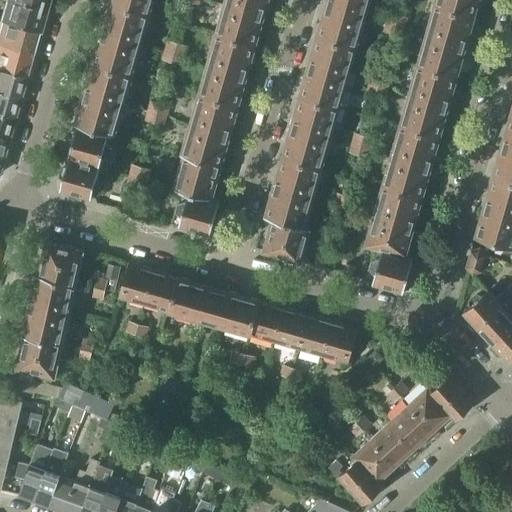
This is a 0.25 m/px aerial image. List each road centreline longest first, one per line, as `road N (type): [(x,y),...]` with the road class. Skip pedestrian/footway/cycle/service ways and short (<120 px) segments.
road 1 (residential): [(430,321),(511,34)]
road 2 (residential): [(306,0),(228,267)]
road 3 (residential): [(228,267),(14,207)]
road 4 (residential): [(14,207),(73,0)]
road 5 (residential): [(430,321),(228,267)]
road 6 (residential): [(510,404),(395,511)]
